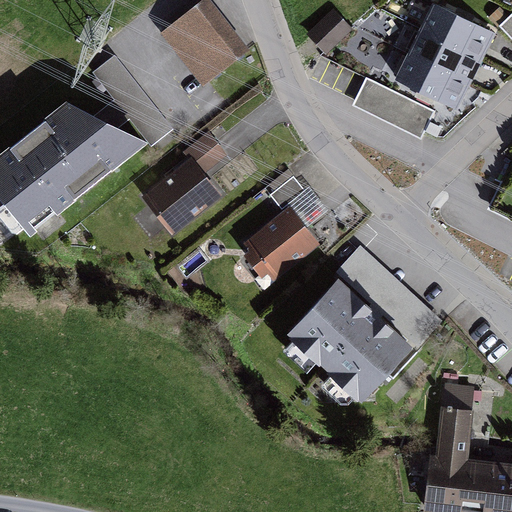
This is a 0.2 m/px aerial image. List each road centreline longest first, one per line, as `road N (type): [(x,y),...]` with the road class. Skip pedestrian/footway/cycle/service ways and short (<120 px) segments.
road 1 (unclassified): [(404,208),(317,109),(267,0)]
road 2 (unclassified): [(511,312),(404,208)]
road 3 (residential): [(404,208),(511,107)]
